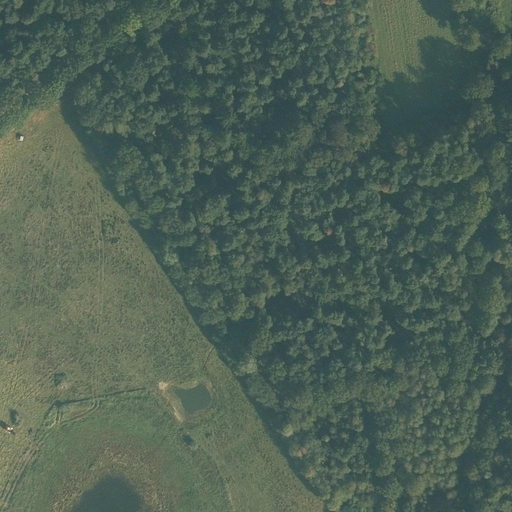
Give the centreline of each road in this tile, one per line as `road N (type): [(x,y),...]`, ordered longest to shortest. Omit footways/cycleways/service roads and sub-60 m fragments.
road 1 (track): [(387,511),(355,327),(245,172),(212,107),(179,0)]
road 2 (tertiary): [(0,109),(143,0)]
